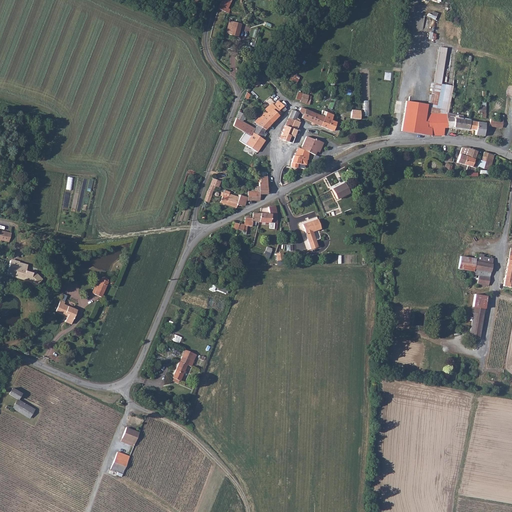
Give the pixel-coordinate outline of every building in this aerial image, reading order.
[(229,1),(226,0),(221,0),(216,13),(226,17),(229,10),(226,9),(229,1)] [(237,32),(228,30),(226,38),(234,40),(237,32)] [(292,73),(289,80),(297,83),(299,76),(292,73)] [(307,103),(308,98),(310,94),(304,92),(301,101),(307,103)] [(266,108),(264,111),(266,113),(264,116),(272,122),(282,112),(276,106),(281,102),(280,100),(278,99),(276,98),(272,104),(273,105),(269,109),(267,107),(266,108)] [(282,113),(288,109),(281,102),(276,106),(282,112),(282,113)] [(293,108),(289,117),(294,119),(291,126),(299,129),(303,121),(300,120),(301,119),(297,117),(300,111),(293,108)] [(312,111),(307,108),(305,112),(303,116),(305,117),(308,119),(312,111)] [(250,114),(240,109),(236,119),(239,120),(240,118),(247,121),(250,114)] [(360,110),(352,109),(351,118),(360,120),(360,110)] [(312,111),(308,119),(314,121),(317,113),(312,111)] [(317,113),(314,121),(318,123),(323,125),(326,116),(317,113)] [(332,119),(333,116),(327,113),(326,116),(323,125),(334,130),(338,121),(332,119)] [(443,133),(443,129),(451,132),(450,116),(444,114),(444,117),(436,118),(431,117),(428,130),(434,132),(443,133)] [(255,130),(265,137),(268,134),(265,132),(267,127),(272,122),(264,116),(255,130)] [(401,133),(416,135),(418,119),(403,116),(401,133)] [(458,133),(459,130),(468,131),(468,130),(469,122),(461,121),(461,117),(450,116),(451,132),(458,133)] [(475,131),(476,123),(469,122),(468,130),(475,131)] [(484,137),(485,125),(476,123),(475,131),(473,136),(484,137)] [(291,126),(286,124),(281,137),(288,140),(290,133),(288,132),(291,126)] [(299,129),(291,126),(288,132),(290,133),(297,136),(299,129)] [(265,137),(255,130),(252,134),(247,143),(258,150),(259,150),(267,138),(265,137)] [(288,140),(294,142),(297,136),(290,133),(288,140)] [(306,139),(303,148),(306,149),(317,154),(319,150),(318,150),(319,146),(321,147),(324,141),(317,138),(316,139),(308,135),(306,139)] [(303,148),(300,147),(295,155),(293,159),(293,162),(292,166),(299,167),(300,163),(302,163),(303,156),(305,156),(306,149),(303,148)] [(465,154),(469,155),(465,167),(472,169),(477,153),(467,149),(465,154)] [(483,152),(482,160),(479,159),(477,167),(490,170),(494,155),(483,152)] [(461,158),(458,165),(465,167),(469,155),(465,154),(463,159),(461,158)] [(257,185),(256,190),(261,191),(261,193),(268,193),(269,176),(263,176),(260,185),(257,185)] [(213,179),(208,189),(213,191),(215,187),(219,188),(221,182),(213,179)] [(344,182),(332,189),(337,198),(350,192),(344,182)] [(231,191),(225,189),(221,201),(237,206),(238,202),(246,205),(248,196),(246,195),(243,194),(241,194),(241,197),(230,193),(231,191)] [(250,199),(261,199),(261,193),(261,191),(256,190),(249,190),(250,199)] [(244,224),(235,222),(233,228),(247,231),(248,226),(253,226),(253,221),(270,222),(269,228),(274,229),(275,223),(272,222),(273,213),(277,213),(276,206),(269,207),(270,214),(253,213),(253,218),(245,218),(244,224)] [(316,218),(301,224),(311,249),(318,247),(311,231),(319,227),(316,218)] [(11,233),(0,230),(0,240),(9,243),(11,233)] [(273,248),(267,247),(263,258),(269,260),(273,248)] [(479,275),(478,281),(490,283),(493,258),(483,256),(484,253),(476,253),(475,259),(460,256),(458,269),(474,271),(473,275),(479,275)] [(511,257),(506,257),(502,286),(511,287),(511,284),(510,284),(511,276),(511,257)] [(11,259),(6,275),(14,277),(18,262),(19,263),(19,262),(11,259)] [(14,277),(25,280),(27,271),(26,270),(27,265),(19,263),(18,262),(14,277)] [(37,274),(27,271),(25,280),(30,281),(32,279),(38,284),(43,279),(37,274)] [(102,277),(101,279),(94,294),(101,297),(108,282),(108,280),(107,278),(106,277),(104,276),(102,277)] [(91,293),(94,294),(101,279),(98,278),(91,293)] [(219,286),(217,290),(226,294),(228,289),(219,286)] [(471,307),(483,309),(484,296),(473,294),(471,307)] [(67,317),(65,321),(71,324),(77,310),(63,305),(64,302),(60,300),(55,312),(67,317)] [(483,309),(471,307),(470,314),(472,315),(468,338),(478,341),(483,309)] [(170,340),(180,344),(182,337),(173,334),(170,340)] [(179,361),(178,363),(186,367),(187,365),(191,367),(196,354),(184,350),(180,361),(179,361)] [(181,381),(186,367),(178,363),(172,377),(174,378),(178,380),(181,381)] [(21,390),(12,386),(9,392),(18,397),(21,390)] [(36,406),(18,397),(14,407),(31,415),(36,406)] [(121,441),(134,446),(138,436),(125,430),(121,441)] [(112,465),(124,470),(129,459),(116,454),(112,465)]
